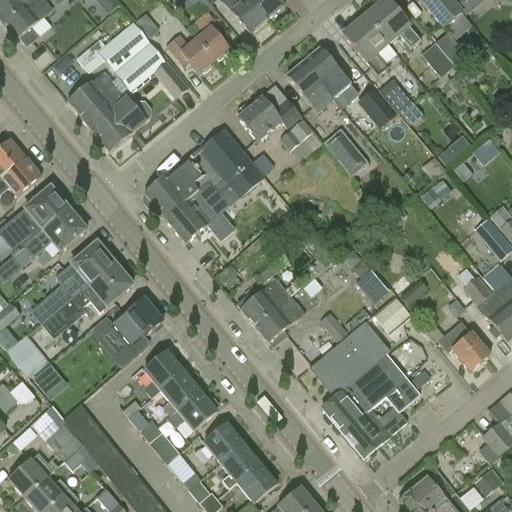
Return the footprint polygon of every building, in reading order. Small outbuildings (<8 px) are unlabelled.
[(0,0),(0,26),(1,28),(33,0),(0,0)] [(51,14),(38,0),(33,0),(1,28),(15,45),(18,42),(26,52),(38,41),(30,32),(51,14)] [(174,0),(189,16),(194,10),(202,19),(193,26),(203,37),(195,44),(212,65),(216,62),(218,64),(225,58),(223,56),(228,52),(219,42),(224,37),(206,17),(212,11),(202,0),(174,0)] [(203,0),(211,9),(219,3),(218,1),(219,0),(203,0)] [(221,0),(219,2),(249,38),(267,24),(246,0),(221,0)] [(246,0),(267,24),(284,10),(278,2),(280,0),(246,0)] [(415,0),(443,33),(461,18),(456,12),(445,0),(415,0)] [(445,0),(456,12),(470,0),(487,0),(488,1),(489,0),(445,0)] [(419,44),(408,31),(384,1),(362,19),(387,49),(398,39),(409,53),(419,44)] [(152,40),(160,34),(147,17),(139,23),(152,40)] [(387,49),(362,19),(341,37),(365,67),(377,81),(387,72),(375,58),(387,49)] [(117,81),(111,85),(104,76),(67,107),(88,132),(125,101),(124,101),(152,77),(153,77),(167,66),(133,25),(104,49),(99,43),(76,63),(88,77),(103,65),(117,81)] [(434,48),(453,71),(467,60),(454,44),(446,37),(434,47),(434,48)] [(195,44),(188,50),(178,39),(165,50),(182,71),(188,66),(197,77),(202,74),(203,76),(211,70),(209,68),(212,65),(195,44)] [(440,82),(453,71),(434,48),(421,59),(440,82)] [(319,52),(302,66),(333,103),(350,89),(319,52)] [(188,92),(167,66),(153,77),(174,103),(188,92)] [(333,103),(302,66),(286,81),(317,117),(333,103)] [(411,106),(392,84),(378,95),(397,118),(411,106)] [(259,103),(248,112),(245,109),(242,109),(236,114),(236,117),(238,120),(237,121),(257,146),(280,127),(286,134),(301,121),(274,89),(259,102),(259,103)] [(366,93),(358,99),(373,117),(381,110),(366,93)] [(125,101),(88,132),(108,157),(145,126),(150,122),(151,114),(144,106),(136,105),(131,109),(125,101)] [(511,116),(511,101),(497,113),(504,123),(511,116)] [(313,136),(303,123),(279,143),(289,156),(313,136)] [(223,133),(180,167),(142,198),(163,223),(200,192),(201,193),(207,188),(217,199),(253,169),(223,133)] [(368,167),(339,134),(322,148),(350,182),(368,167)] [(447,168),(471,147),(463,138),(439,158),(447,168)] [(9,144),(0,152),(0,184),(2,183),(25,162),(9,144)] [(0,184),(0,200),(3,198),(0,194),(7,188),(18,201),(41,181),(25,162),(2,183),(0,184)] [(265,182),(263,180),(253,169),(217,199),(229,212),(265,182)] [(21,216),(0,233),(0,244),(12,259),(42,234),(68,213),(48,189),(19,214),(21,216)] [(200,192),(163,223),(184,248),(221,217),(201,193),(200,192)] [(511,222),(501,210),(488,221),(511,249),(511,222)] [(42,234),(12,259),(22,270),(46,250),(47,251),(52,246),(61,256),(86,235),(68,213),(42,234)] [(335,265),(310,234),(296,218),(285,228),(305,251),(306,250),(317,263),(301,275),(309,285),(335,265)] [(511,253),(492,230),(479,241),(499,265),(511,253)] [(289,267),(279,254),(276,256),(263,238),(237,258),(238,260),(229,267),(239,280),(249,273),(261,288),(289,267)] [(55,281),(61,288),(29,315),(40,328),(114,268),(96,247),(71,268),(55,281)] [(132,289),(114,268),(40,328),(53,344),(86,317),(81,311),(89,305),(98,317),(132,289)] [(511,319),(492,295),(493,295),(478,278),(461,292),(475,309),(475,310),(492,331),(487,334),(495,344),(500,340),(505,347),(511,341),(511,319)] [(511,283),(510,281),(493,295),(492,295),(511,319),(511,283)] [(275,284),(258,299),(253,293),(235,308),(239,314),(253,331),(290,301),(275,284)] [(407,311),(427,294),(419,284),(398,301),(407,311)] [(453,298),(443,286),(434,293),(445,306),(437,311),(448,325),(455,319),(457,321),(467,313),(454,297),(453,298)] [(303,318),(290,301),(253,331),(267,348),(268,347),(272,353),(287,340),(283,335),(303,318)] [(144,303),(111,330),(129,352),(142,341),(143,342),(162,326),(144,303)] [(374,321),(389,338),(410,320),(395,303),(374,321)] [(0,315),(0,335),(19,320),(9,308),(0,315)] [(335,341),(345,331),(331,316),(320,326),(335,341)] [(488,361),(470,338),(460,326),(437,345),(447,357),(450,354),(468,377),(488,361)] [(419,400),(385,359),(384,359),(360,330),(348,339),(337,348),(309,372),(333,401),(320,412),(363,463),(390,440),(391,440),(407,427),(399,417),(419,400)] [(47,365),(26,340),(6,356),(27,381),(47,365)] [(144,376),(151,386),(142,394),(150,404),(159,395),(183,376),(167,357),(144,376)] [(47,365),(27,381),(28,382),(31,380),(43,394),(58,382),(46,368),(48,366),(47,365)] [(183,376),(159,395),(169,407),(162,412),(169,421),(166,423),(167,423),(199,396),(183,376)] [(10,396),(0,404),(0,411),(4,416),(16,406),(18,408),(26,408),(34,401),(21,386),(10,396)] [(0,404),(10,396),(1,387),(0,388),(0,404)] [(206,405),(199,396),(167,423),(174,432),(183,424),(192,436),(216,416),(215,415),(218,412),(218,409),(214,403),(209,402),(206,405)] [(134,405),(122,415),(128,422),(140,411),(134,405)] [(79,408),(61,424),(61,425),(69,435),(88,420),(79,408)] [(61,424),(53,415),(50,412),(30,430),(63,466),(80,449),(77,446),(69,435),(61,425),(61,424)] [(511,416),(498,427),(511,444),(511,416)] [(96,430),(88,420),(69,435),(77,446),(96,430)] [(144,441),(156,431),(151,424),(138,435),(144,441)] [(511,449),(511,444),(498,427),(480,442),(497,462),(511,449)] [(105,440),(96,430),(77,446),(80,449),(86,456),(105,440)] [(219,468),(242,449),(226,430),(203,448),(219,468)] [(162,438),(156,431),(144,441),(150,448),(162,438)] [(13,447),(19,454),(27,447),(26,446),(33,439),(28,433),(13,447)] [(112,449),(105,440),(86,456),(93,465),(112,449)] [(93,465),(86,456),(80,449),(63,466),(71,475),(79,468),(88,477),(97,469),(93,465)] [(121,460),(112,449),(93,465),(97,469),(102,475),(121,460)] [(258,468),(242,449),(219,468),(228,479),(221,485),(228,494),(235,487),(258,468)] [(200,484),(194,477),(178,458),(166,468),(188,494),(200,484)] [(38,459),(32,465),(31,464),(9,484),(25,501),(46,481),(57,471),(50,463),(46,467),(38,459)] [(121,460),(102,475),(111,486),(129,471),(121,460)] [(258,468),(235,487),(253,509),(276,490),(258,468)] [(137,481),(129,471),(111,486),(119,496),(137,481)] [(502,487),(491,473),(473,487),(485,501),(502,487)] [(435,474),(426,482),(397,505),(403,511),(435,511),(454,497),(435,474)] [(54,489),(46,481),(25,501),(34,511),(49,511),(68,494),(59,484),(54,489)] [(137,481),(119,496),(127,506),(145,491),(137,481)] [(139,511),(153,501),(145,491),(127,506),(131,511),(139,511)] [(299,492),(276,511),(313,511),(315,511),(299,492)] [(121,511),(105,493),(96,501),(104,511),(121,511)] [(78,505),(68,494),(49,511),(85,511),(83,511),(74,511),(72,510),(78,505)] [(201,511),(205,511),(216,504),(211,497),(198,508),(201,511)] [(465,511),(454,497),(435,511),(465,511)] [(153,501),(139,511),(159,511),(161,511),(153,501)]
